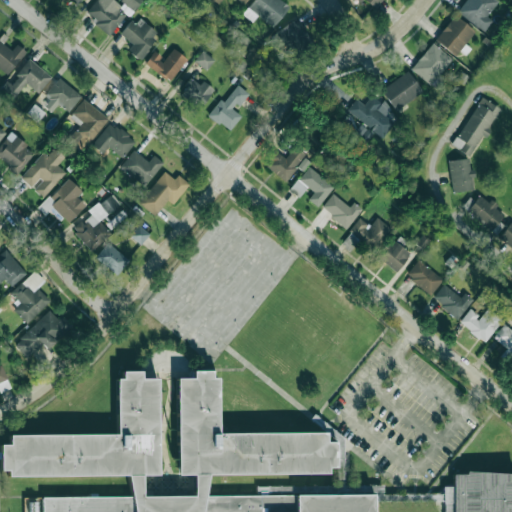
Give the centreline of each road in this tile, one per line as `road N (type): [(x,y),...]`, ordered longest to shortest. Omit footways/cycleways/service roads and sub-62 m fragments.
road 1 (residential): [(16,0),(511,403)]
road 2 (residential): [(0,413),(46,384),(114,318),(299,81),(390,40),(427,0)]
road 3 (residential): [(0,199),(114,318)]
